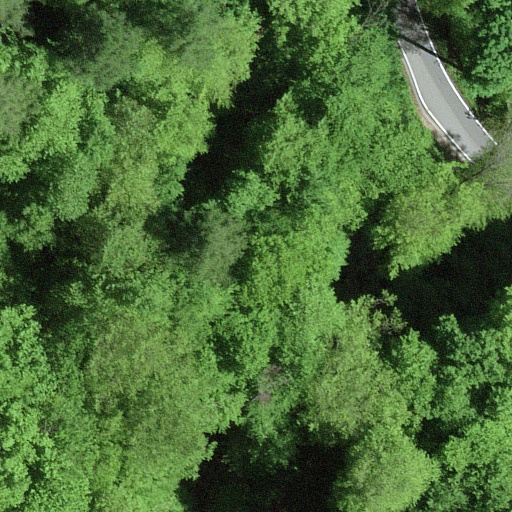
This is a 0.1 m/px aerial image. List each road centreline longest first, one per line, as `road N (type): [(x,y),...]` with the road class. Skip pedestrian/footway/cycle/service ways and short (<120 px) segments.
road 1 (track): [(0,1),(46,116),(51,238),(41,511)]
road 2 (residential): [(398,0),(421,70),(450,122),(511,181)]
